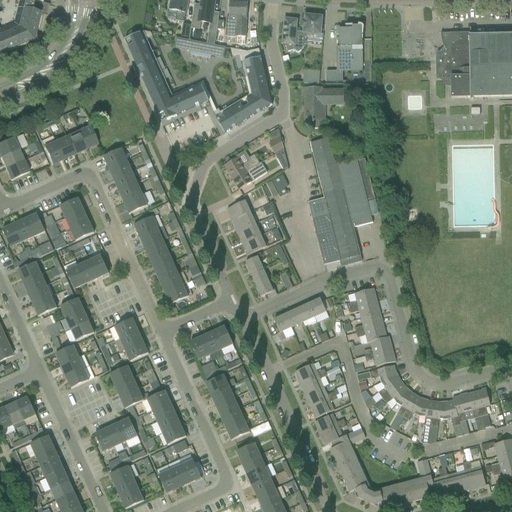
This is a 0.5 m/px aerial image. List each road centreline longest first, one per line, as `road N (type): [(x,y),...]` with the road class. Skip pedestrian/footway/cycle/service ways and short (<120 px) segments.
road 1 (residential): [(511,383),(499,371),(453,382),(417,371),(384,271),(354,272),(239,317)]
road 2 (residential): [(160,330),(86,177),(1,208)]
road 3 (residential): [(174,511),(218,492),(226,477),(160,330)]
road 4 (residential): [(202,179),(220,150),(281,112),(271,0)]
road 5 (residential): [(332,511),(239,317)]
road 6 (residential): [(38,370),(102,511)]
road 7 (residential): [(161,143),(98,7)]
road 8 (tertiary): [(0,100),(63,61),(92,0)]
road 9 (residential): [(231,301),(199,221),(202,179)]
road 10 (tertiary): [(74,0),(66,38),(41,65),(0,87)]
